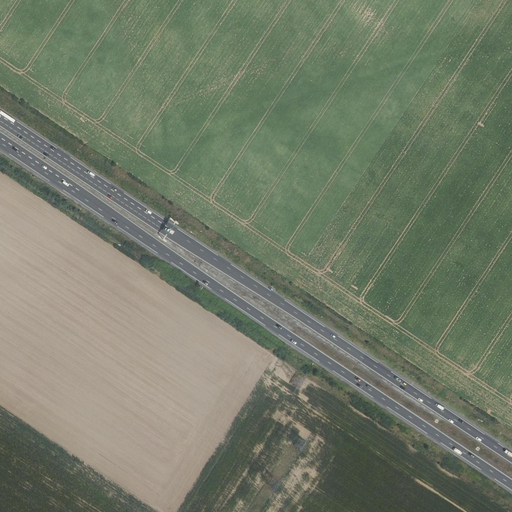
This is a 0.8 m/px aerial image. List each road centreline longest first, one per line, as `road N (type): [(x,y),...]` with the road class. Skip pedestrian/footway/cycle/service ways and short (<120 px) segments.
road 1 (motorway): [(0,140),(511,488)]
road 2 (motorway): [(511,458),(0,118)]
